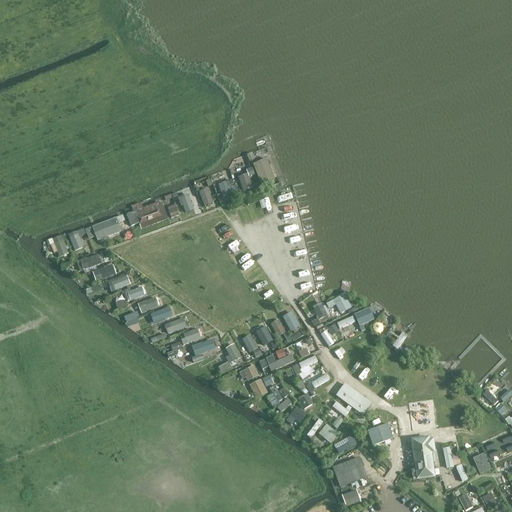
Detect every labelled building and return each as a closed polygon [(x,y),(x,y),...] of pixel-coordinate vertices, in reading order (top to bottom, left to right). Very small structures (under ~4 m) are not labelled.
[(272,182),(268,169),(269,168),(267,162),(254,166),(256,173),(259,172),(263,185),(272,182)] [(254,190),(248,176),(238,179),(244,193),(254,190)] [(233,197),(227,183),(218,187),(224,201),(233,197)] [(214,205),(208,190),(199,194),(205,208),(214,205)] [(195,212),(190,197),(180,200),(185,215),(195,212)] [(169,221),(162,204),(156,206),(156,205),(135,213),(139,225),(142,231),(169,221)] [(180,216),(176,206),(168,209),(172,219),(180,216)] [(243,222),(252,218),(248,209),(238,212),(243,222)] [(139,225),(135,213),(126,216),(131,228),(139,225)] [(122,234),(116,219),(92,229),(98,243),(122,234)] [(91,229),(85,231),(88,241),(94,239),(91,229)] [(84,250),(78,234),(74,235),(74,237),(69,239),(75,253),(84,250)] [(69,256),(63,242),(55,245),(60,259),(69,256)] [(102,265),(99,256),(79,263),(83,273),(102,265)] [(116,276),(113,267),(93,274),(96,283),(116,276)] [(131,286),(127,278),(108,286),(111,295),(131,286)] [(101,286),(90,290),(92,295),(103,291),(101,286)] [(145,298),(141,289),(127,294),(131,303),(145,298)] [(273,289),(264,294),(269,303),(278,297),(273,289)] [(343,296),(333,302),(340,316),(351,310),(343,296)] [(160,309),(157,300),(138,306),(141,316),(146,314),(145,313),(160,309)] [(124,302),(115,306),(117,311),(126,308),(124,302)] [(328,317),(321,304),(313,308),(320,322),(328,317)] [(173,318),(169,310),(150,317),(153,325),(154,327),(165,323),(164,321),(173,318)] [(353,318),(359,329),(374,322),(369,310),(353,318)] [(136,314),(124,319),(125,323),(138,318),(136,314)] [(300,329),(292,314),(282,319),(290,334),(300,329)] [(336,326),(339,331),(355,323),(352,318),(336,326)] [(139,326),(137,320),(128,323),(126,326),(130,329),(139,326)] [(187,329),(183,320),(170,325),(164,327),(167,336),(187,329)] [(285,335),(278,322),(271,326),(278,339),(285,335)] [(328,330),(333,337),(339,334),(334,327),(328,330)] [(272,342),(266,329),(258,333),(264,346),(272,342)] [(202,340),(198,330),(183,336),(187,346),(202,340)] [(298,331),(290,335),(293,341),(301,337),(298,331)] [(325,332),(320,336),(328,348),(334,345),(325,332)] [(407,337),(402,334),(393,348),(398,351),(407,337)] [(165,335),(151,341),(152,345),(166,340),(165,335)] [(288,335),(284,337),(287,344),(292,342),(288,335)] [(258,350),(251,337),(242,342),(249,355),(258,350)] [(215,351),(212,342),(198,347),(197,348),(192,350),(194,358),(197,357),(200,356),(202,356),(215,351)] [(179,344),(171,347),(172,353),(181,349),(179,344)] [(241,359),(234,346),(226,351),(229,358),(226,359),(229,365),(232,364),(241,359)] [(293,348),(289,349),(293,359),(297,357),(293,348)] [(306,350),(299,353),(302,360),(309,357),(306,350)] [(275,355),(278,361),(285,358),(283,352),(275,355)] [(272,373),(294,363),(292,357),(275,364),(272,358),(266,361),(272,373)] [(315,358),(299,366),(301,372),(318,364),(315,358)] [(264,362),(259,364),(262,371),(268,369),(264,362)] [(227,364),(218,369),(222,376),(231,371),(227,364)] [(297,366),(292,369),(296,378),(301,375),(297,366)] [(243,373),(240,374),(243,380),(246,379),(248,383),(259,378),(254,367),(243,373)] [(262,381),(266,389),(273,385),(269,377),(262,381)] [(325,377),(312,385),(315,390),(328,382),(325,377)] [(261,381),(250,387),(256,401),(268,395),(261,381)] [(371,404),(346,386),(338,397),(362,416),(371,404)] [(283,402),(275,387),(270,390),(278,404),(283,402)] [(284,389),(280,392),(285,400),(289,397),(284,389)] [(488,391),(484,395),(496,405),(500,401),(488,391)] [(308,395),(298,401),(304,411),(313,406),(308,395)] [(288,401),(277,410),(281,415),(292,405),(288,401)] [(337,404),(333,409),(345,419),(349,414),(337,404)] [(502,415),(508,410),(503,404),(496,409),(502,415)] [(300,425),(306,417),(297,409),(291,417),(300,425)] [(338,419),(332,426),(337,430),(344,423),(338,419)] [(323,424),(319,422),(308,438),(311,440),(323,424)] [(388,426),(368,432),(373,447),(392,440),(388,426)] [(338,436),(327,427),(319,436),(330,446),(338,436)] [(350,439),(334,448),(339,456),(355,447),(350,439)] [(435,463),(432,442),(428,443),(428,441),(413,443),(413,446),(412,446),(413,454),(414,454),(417,471),(419,479),(433,477),(431,464),(435,463)] [(451,449),(443,451),(447,471),(455,469),(455,468),(453,458),(451,449)] [(487,453),(491,461),(500,457),(496,449),(487,453)] [(485,458),(484,456),(474,461),(481,475),(490,471),(491,471),(487,462),(488,462),(486,457),(485,458)] [(460,457),(453,458),(455,468),(461,467),(460,457)] [(367,478),(360,459),(333,469),(341,488),(367,478)] [(361,504),(356,492),(342,497),(347,509),(361,504)] [(499,507),(492,494),(483,499),(490,511),(499,507)] [(468,511),(474,509),(468,496),(460,500),(466,511),(468,511)]
